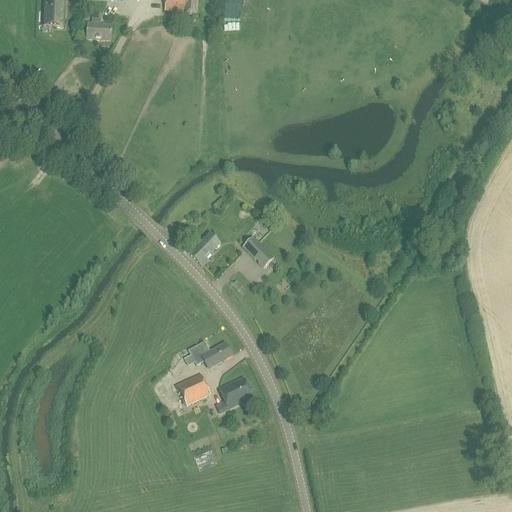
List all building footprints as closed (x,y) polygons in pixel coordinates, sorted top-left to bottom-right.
[(63,27),(64,0),(44,0),(43,22),(53,23),(53,27),(63,27)] [(164,0),(165,11),(185,12),(185,0),(164,0)] [(185,0),(185,12),(185,14),(196,14),(196,0),(185,0)] [(110,41),(111,25),(87,24),(86,40),(110,41)] [(268,221),(263,226),(268,230),(273,225),(268,221)] [(206,258),(220,244),(209,234),(196,248),(193,246),(187,252),(202,267),(208,261),(206,258)] [(273,258),(253,238),(243,247),(264,268),(273,258)] [(231,286),(236,291),(240,297),(246,292),(241,286),(237,281),(231,286)] [(208,368),(232,355),(225,344),(210,352),(204,342),(188,351),(196,366),(204,362),(208,368)] [(186,405),(210,394),(201,374),(177,385),(186,405)] [(228,410),(253,398),(244,378),(219,390),(228,410)] [(188,433),(197,457),(215,450),(198,405),(177,413),(185,434),(188,433)]
